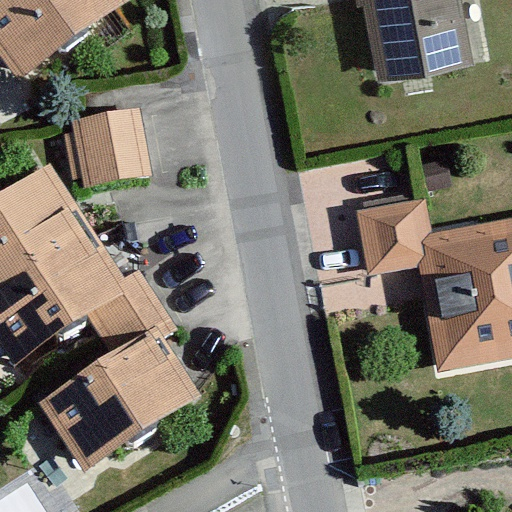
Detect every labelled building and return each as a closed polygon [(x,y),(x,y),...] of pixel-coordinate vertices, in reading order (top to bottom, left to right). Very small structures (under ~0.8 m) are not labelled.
[(124,0),(0,0),(0,39),(32,83),(132,11),(124,0)] [(376,0),(394,79),(486,59),(478,21),(466,24),(460,0),(376,0)] [(144,125),(86,135),(96,194),(154,185),(144,125)] [(58,189),(0,226),(0,322),(34,374),(103,329),(132,373),(69,414),(97,456),(192,393),(165,353),(182,341),(147,288),(131,299),(58,189)] [(425,219),(374,228),(383,280),(430,272),(448,375),(511,364),(511,235),(431,250),(425,219)]
